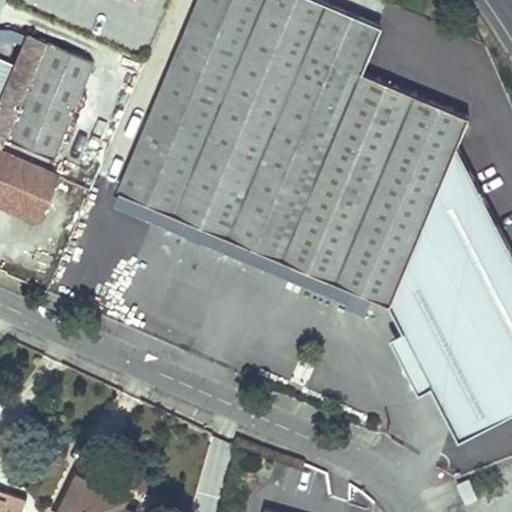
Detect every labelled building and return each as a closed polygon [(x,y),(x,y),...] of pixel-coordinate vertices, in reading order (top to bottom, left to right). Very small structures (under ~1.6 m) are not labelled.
[(198,0),(121,190),(391,301),(405,331),(434,386),(462,439),(511,411),(511,252),(455,146),(467,117),(361,72),(381,25),(320,0),(198,0)] [(0,24),(0,37),(16,44),(20,34),(0,24)] [(0,134),(53,156),(93,61),(27,33),(0,97),(0,134)] [(0,149),(0,203),(39,221),(59,175),(0,149)] [(405,331),(391,338),(420,393),(434,386),(405,331)] [(59,511),(136,511),(122,504),(93,490),(96,483),(79,474),(59,511)] [(468,503),(479,497),(470,478),(459,483),(468,503)] [(93,490),(122,504),(126,497),(96,483),(93,490)] [(0,488),(0,494),(6,497),(8,491),(0,488)] [(0,511),(22,511),(28,498),(8,491),(6,497),(0,494),(0,511)]
